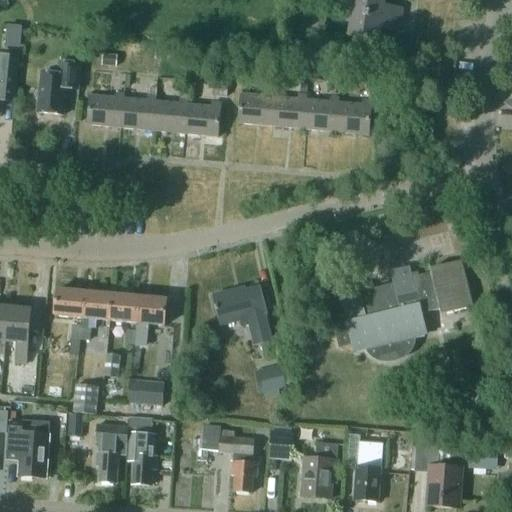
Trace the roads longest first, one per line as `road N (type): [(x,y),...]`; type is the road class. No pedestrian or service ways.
road 1 (unclassified): [(484,184),(139,253),(45,249)]
road 2 (unclassified): [(484,184),(507,1)]
